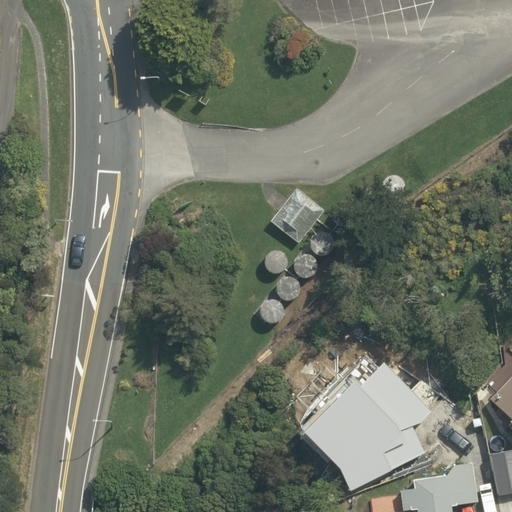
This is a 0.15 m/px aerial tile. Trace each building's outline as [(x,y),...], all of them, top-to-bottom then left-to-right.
[(398,177),(395,176),(391,177),(387,178),(385,181),(383,184),(382,188),(383,191),(385,195),(387,197),(391,199),(394,199),(398,198),(401,196),(404,193),(405,190),(405,186),(404,182),(402,179),(398,177)] [(325,211),(297,190),(272,222),(299,244),(325,211)] [(373,191),(369,190),(366,191),(362,192),(359,195),(358,198),(357,202),(358,206),(360,209),(362,211),(366,213),(369,213),(373,212),(376,211),(379,208),(380,204),(380,200),(379,196),(376,193),(373,191)] [(349,205),(346,204),(342,205),(338,206),(336,209),(334,212),(333,216),(334,219),(336,223),(338,225),(342,227),(345,227),(349,226),(352,224),(355,221),(356,218),(356,214),(355,210),(353,207),(349,205)] [(327,234),(323,233),(319,234),(316,235),(313,238),(312,241),(311,245),(312,249),(313,252),(316,254),(319,256),(323,256),(327,256),(330,254),(332,251),(334,247),(334,243),(333,240),(330,236),(327,234)] [(281,252),(277,251),(273,252),(270,253),(267,256),(265,259),(265,263),(265,267),(267,270),(270,272),(273,274),(277,274),(281,274),(284,272),(286,269),(288,265),(288,261),(287,257),(284,254),(281,252)] [(311,257),(307,256),(303,256),(300,258),(297,260),(295,263),(295,267),(295,271),(297,274),(300,277),(303,278),(307,278),(310,278),(314,276),(316,273),(317,269),(318,265),(316,262),(314,259),(311,257)] [(293,279),(289,278),(285,279),(282,280),(279,283),(278,286),(277,290),(278,294),(279,297),(282,299),(285,301),(289,301),(293,300),(296,299),(298,296),(300,292),(300,288),(299,284),(296,281),(293,279)] [(277,302),(273,301),(269,301),(266,303),(263,305),(261,309),(261,312),(261,316),(263,319),(266,322),(269,323),(273,324),(277,323),(280,321),(282,318),(284,315),(284,311),(283,307),(280,304),(277,302)] [(511,432),(511,367),(484,398),(509,421),(505,426),(511,432)] [(511,489),(511,447),(487,450),(490,491),(511,489)] [(469,459),(331,490),(335,511),(447,511),(446,505),(477,498),(469,459)]
